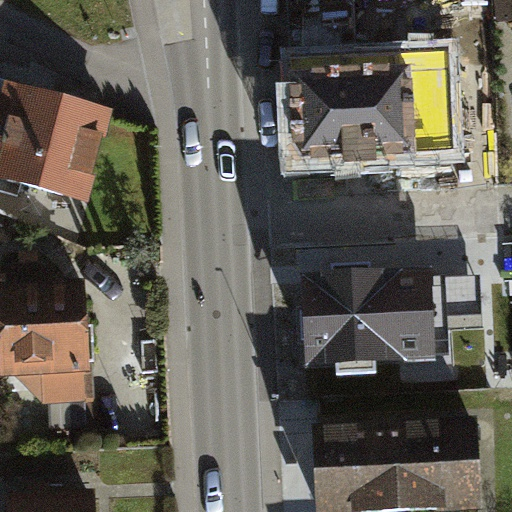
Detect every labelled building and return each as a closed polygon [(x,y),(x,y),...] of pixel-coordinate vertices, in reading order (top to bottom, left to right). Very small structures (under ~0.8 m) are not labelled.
[(289,0),(296,161),(345,159),(346,166),(375,165),(375,157),(452,153),(448,75),(357,78),(353,0),(289,0)] [(0,140),(0,189),(83,210),(105,122),(11,98),(0,140)] [(284,366),(286,398),(346,396),(345,367),(415,364),(414,337),(438,336),(435,274),(408,275),(408,271),(296,276),(300,365),(284,366)] [(104,296),(11,300),(14,378),(108,374),(104,296)] [(314,437),(317,511),(478,511),(475,430),(314,437)]
